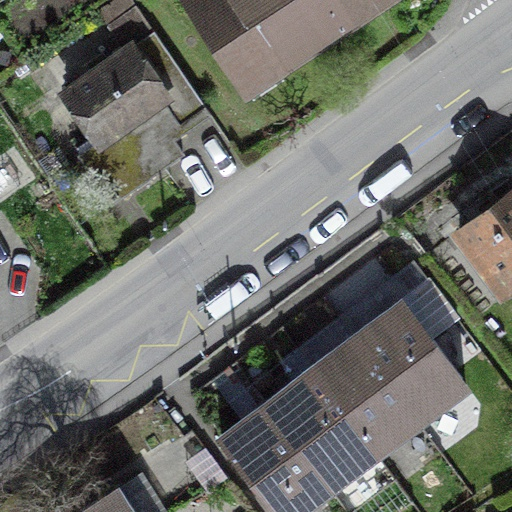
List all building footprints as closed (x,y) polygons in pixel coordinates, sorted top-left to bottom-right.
[(433,0),(177,0),(160,11),(235,127),(433,0)] [(198,155),(122,47),(33,110),(108,218),(198,155)] [(511,202),(500,185),(430,234),(479,304),(511,280),(511,202)] [(245,511),(277,511),(441,398),(377,308),(192,437),(245,511)] [(107,511),(87,483),(43,511),(107,511)]
